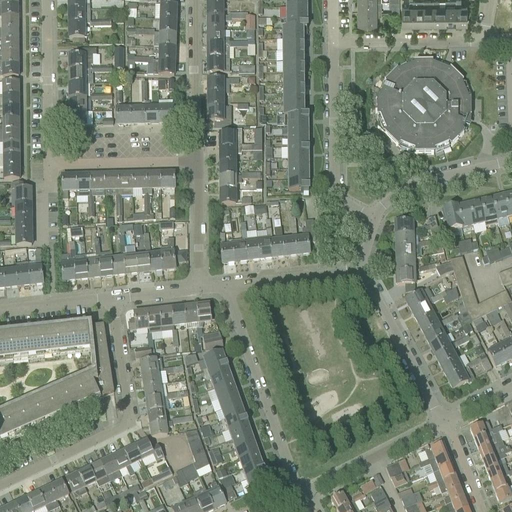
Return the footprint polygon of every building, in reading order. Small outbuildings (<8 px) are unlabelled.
[(68,0),(68,3),(69,3),(69,12),(90,12),(90,7),(89,7),(89,0),(68,0)] [(306,10),(306,0),(286,0),(286,10),(306,10)] [(460,8),(460,0),(455,0),(455,1),(456,24),(467,24),(467,8),(460,8)] [(445,2),(445,8),(445,24),(456,24),(455,1),(445,2)] [(401,25),(412,24),(412,2),(408,2),(408,8),(401,8),(401,25)] [(417,2),(412,2),(412,24),(423,24),(423,8),(417,8),(417,2)] [(434,2),(431,2),(423,2),(423,8),(423,24),(434,24),(434,2)] [(437,2),(434,2),(434,24),(445,24),(445,8),(439,8),(439,2),(437,2)] [(375,3),(358,3),(358,14),(381,14),(381,11),(375,9),(375,3)] [(208,19),(222,19),(222,4),(207,5),(207,10),(208,10),(208,19)] [(17,6),(2,7),(2,19),(17,18),(17,6)] [(161,7),(160,21),(175,21),(176,7),(161,7)] [(306,10),(286,10),(286,21),(307,20),(306,20),(306,10)] [(69,12),(68,12),(69,12),(69,17),(70,25),(70,26),(84,26),(90,26),(90,23),(90,12),(69,12)] [(381,14),(358,14),(358,25),(375,25),(375,18),(381,17),(381,14)] [(17,18),(2,19),(2,31),(17,31),(17,18)] [(207,25),(206,25),(206,32),(207,32),(207,33),(222,33),(222,24),(231,24),(231,22),(228,22),(228,19),(222,19),(208,19),(207,19),(207,24),(207,25)] [(247,22),(244,22),(244,33),(254,33),(254,19),(247,19),(247,22)] [(286,21),(286,31),(306,31),(306,21),(307,21),(307,20),(286,21)] [(160,21),(160,35),(175,35),(175,21),(160,21)] [(70,25),(69,25),(69,26),(69,31),(70,31),(70,40),(72,40),(84,40),(84,26),(70,26),(70,25)] [(2,31),(0,30),(0,42),(18,43),(17,31),(2,31)] [(286,31),(282,31),(283,42),(303,42),(302,42),(302,38),(306,38),(306,31),(286,31)] [(222,33),(207,33),(207,38),(208,38),(208,47),(229,47),(229,44),(229,40),(222,40),(222,33)] [(154,35),(154,38),(154,49),(160,49),(174,49),(175,35),(160,35),(154,35)] [(126,49),(135,49),(135,43),(133,42),(133,40),(126,40),(126,49)] [(0,54),(2,55),(18,55),(18,43),(0,42),(0,54)] [(303,42),(283,42),(283,53),(303,53),(302,42),(303,42)] [(207,47),(207,52),(208,52),(208,61),(223,61),(229,61),(229,50),(229,47),(208,47),(207,47)] [(174,49),(160,49),(159,63),(174,64),(174,49)] [(96,57),(96,51),(75,51),(75,57),(69,58),(69,72),(84,72),(90,72),(90,69),(91,69),(91,67),(92,67),(92,57),(96,57)] [(303,63),(303,53),(283,53),(283,64),(303,64),(303,63)] [(2,55),(0,54),(0,66),(3,67),(18,67),(18,55),(2,55)] [(114,59),(114,71),(119,71),(123,71),(123,66),(123,59),(114,59)] [(207,66),(208,66),(208,75),(229,75),(229,61),(223,61),(208,61),(207,61),(207,66)] [(379,100),(377,100),(377,129),(397,149),(400,152),(405,156),(417,156),(418,156),(433,156),(433,154),(434,153),(448,147),(449,147),(451,148),(463,136),(462,134),(462,133),(465,126),(468,127),(469,128),(470,127),(465,126),(468,118),(470,118),(470,100),(468,100),(467,98),(462,85),(461,84),(463,82),(450,69),(449,71),(447,70),(434,65),(432,64),(432,62),(414,62),(414,65),(413,65),(399,71),(398,72),(396,70),(384,83),(385,84),(385,86),(379,99),(379,100)] [(174,78),(174,64),(159,63),(153,63),(153,66),(152,77),(174,78)] [(303,64),(283,64),(283,75),(303,74),(303,64)] [(0,66),(0,79),(3,79),(18,79),(18,67),(3,67),(0,66)] [(85,86),(84,72),(69,72),(69,86),(85,86)] [(303,85),(303,74),(283,75),(283,85),(303,85)] [(207,95),(223,95),(223,81),(207,81),(207,95)] [(18,85),(3,85),(3,97),(18,97),(18,85)] [(303,85),(283,85),(283,96),(303,96),(303,86),(303,85)] [(85,86),(69,86),(69,92),(68,93),(68,98),(70,99),(70,100),(85,100),(85,86)] [(223,95),(207,95),(207,110),(223,109),(223,95)] [(303,107),(303,96),(283,96),(283,107),(303,107)] [(18,97),(3,97),(3,109),(18,109),(18,97)] [(85,100),(70,100),(70,106),(68,107),(68,112),(70,113),(70,114),(85,114),(85,100)] [(172,102),(158,103),(158,110),(159,125),(158,125),(158,126),(159,126),(164,126),(164,125),(172,125),(173,125),(172,110),(172,104),(172,102)] [(147,104),(144,104),(144,110),(145,125),(144,125),(144,126),(145,126),(150,126),(150,125),(158,125),(159,125),(158,110),(149,110),(149,104),(147,104)] [(303,107),(283,107),(283,118),(307,117),(307,111),(303,111),(303,107)] [(18,109),(3,109),(3,121),(18,121),(18,109)] [(231,109),(223,109),(207,110),(208,124),(214,124),(214,129),(231,129),(231,109)] [(144,110),(130,111),(130,126),(130,127),(131,127),(136,127),(136,126),(144,125),(145,125),(144,110)] [(121,111),(116,111),(116,127),(118,127),(122,127),(122,126),(130,126),(130,111),(121,111)] [(85,128),(85,114),(70,114),(70,128),(85,128)] [(307,117),(283,118),(283,129),(287,129),(308,128),(307,128),(307,117)] [(3,127),(0,127),(0,133),(19,133),(18,121),(3,121),(3,127)] [(308,129),(308,128),(287,129),(288,139),(308,139),(307,129),(308,129)] [(251,150),(249,150),(249,153),(253,153),(261,153),(261,132),(254,132),(254,147),(251,147),(251,150)] [(0,145),(3,145),(19,145),(19,133),(0,133),(0,145)] [(219,141),(219,150),(220,150),(235,150),(235,145),(235,136),(219,136),(219,141)] [(308,150),(308,139),(288,139),(288,150),(308,150)] [(19,145),(3,145),(3,157),(19,157),(19,145)] [(220,150),(220,155),(220,156),(221,164),(235,164),(235,156),(241,156),(241,153),(241,150),(235,150),(220,150)] [(308,150),(288,150),(288,161),(308,161),(308,150)] [(3,157),(0,157),(0,169),(4,169),(19,169),(19,157),(3,157)] [(308,161),(288,161),(288,172),(308,172),(308,161)] [(220,169),(220,170),(221,170),(221,178),(235,178),(235,164),(221,164),(220,164),(220,169)] [(19,169),(4,169),(4,181),(19,181),(19,169)] [(308,172),(288,172),(288,183),(308,182),(308,172)] [(160,177),(160,191),(174,190),(174,175),(169,176),(168,176),(160,177)] [(132,177),(132,191),(132,198),(132,200),(142,200),(142,197),(144,197),(146,197),(146,177),(146,176),(141,176),(140,176),(140,177),(132,177)] [(146,177),(146,197),(149,197),(152,197),(152,191),(160,191),(160,177),(160,176),(155,176),(154,176),(154,177),(146,177)] [(90,178),(90,193),(104,192),(104,178),(104,177),(99,177),(98,177),(98,178),(90,178)] [(104,178),(104,192),(118,192),(118,178),(118,177),(113,177),(112,177),(112,178),(104,178)] [(118,178),(118,192),(118,198),(121,198),(121,199),(132,198),(132,191),(132,177),(127,177),(126,177),(126,178),(118,178)] [(62,179),(61,179),(62,202),(68,202),(68,193),(76,193),(76,179),(76,178),(71,178),(70,178),(70,179),(62,179)] [(76,179),(76,193),(76,199),(90,198),(90,193),(90,178),(85,178),(84,178),(84,179),(76,179)] [(220,178),(220,183),(220,184),(221,184),(221,192),(235,192),(235,185),(241,185),(241,181),(241,178),(235,178),(221,178),(220,178)] [(308,182),(288,183),(288,194),(308,194),(308,183),(308,182)] [(30,191),(25,191),(25,185),(12,185),(12,192),(15,192),(16,210),(22,209),(22,205),(31,205),(30,191)] [(220,192),(220,197),(220,198),(221,198),(221,206),(221,207),(235,207),(235,206),(235,201),(235,192),(221,192),(220,192)] [(511,218),(511,196),(502,198),(507,220),(511,218)] [(502,198),(491,201),(496,222),(507,220),(502,198)] [(496,226),(496,222),(491,201),(479,204),(484,225),(485,229),(496,226)] [(479,204),(467,207),(472,228),(484,225),(479,204)] [(22,209),(16,210),(16,219),(31,219),(31,205),(22,205),(22,209)] [(472,228),(467,207),(455,210),(461,231),(472,228)] [(254,217),(253,208),(244,209),(245,218),(254,217)] [(265,208),(253,209),(254,217),(266,215),(265,208)] [(462,237),(461,231),(455,210),(443,213),(446,221),(443,222),(446,234),(450,233),(451,239),(462,237)] [(434,218),(427,220),(429,227),(430,232),(437,230),(434,218)] [(31,219),(16,219),(16,233),(31,233),(31,219)] [(302,240),(295,241),(296,257),(297,257),(301,256),(301,257),(309,256),(308,245),(315,245),(315,241),(312,222),(306,223),(304,223),(305,231),(301,231),(302,240)] [(395,237),(412,236),(412,223),(395,224),(395,237)] [(173,232),(173,225),(157,225),(158,233),(173,232)] [(141,227),(132,228),(133,233),(133,239),(142,238),(141,227)] [(275,243),(270,244),(272,259),(276,259),(276,260),(284,259),(284,258),(282,242),(281,230),(274,230),(275,243)] [(70,240),(83,239),(82,231),(70,232),(70,240)] [(31,247),(31,233),(16,233),(16,248),(31,247)] [(412,236),(395,237),(396,249),(412,249),(412,248),(412,236)] [(267,238),(257,240),(259,261),(264,260),(264,261),(272,260),(272,259),(270,244),(269,239),(267,239),(267,238)] [(246,242),(244,242),(247,262),(251,262),(251,263),(252,263),(259,262),(260,262),(259,261),(257,240),(256,240),(246,241),(246,242)] [(167,249),(160,250),(160,256),(162,273),(167,272),(175,271),(174,265),(186,264),(186,254),(185,254),(173,255),(173,241),(167,241),(166,241),(167,249)] [(242,241),(232,243),(232,248),(234,264),(239,263),(239,264),(247,263),(247,262),(244,242),(242,242),(242,241)] [(282,242),(284,258),(289,257),(289,258),(296,258),(297,258),(297,257),(296,257),(295,241),(282,242)] [(225,249),(220,249),(221,265),(222,265),(226,264),(226,265),(227,265),(234,265),(235,265),(234,264),(232,248),(232,243),(232,242),(226,243),(227,248),(225,249)] [(418,247),(412,248),(412,249),(396,249),(396,262),(413,261),(419,260),(419,249),(418,247)] [(35,261),(35,270),(28,271),(30,288),(43,286),(41,269),(41,261),(40,251),(35,251),(35,261)] [(100,258),(98,258),(98,263),(100,279),(105,278),(105,279),(113,278),(113,277),(112,277),(111,262),(110,262),(110,255),(100,257),(100,258)] [(125,256),(123,257),(123,260),(125,276),(129,275),(130,276),(137,275),(136,259),(135,255),(125,256)] [(160,256),(148,257),(150,273),(154,273),(154,274),(155,274),(162,273),(160,256)] [(148,257),(136,259),(137,275),(138,275),(142,275),(143,275),(143,277),(149,276),(149,274),(150,274),(150,273),(148,257)] [(75,260),(73,261),(73,266),(75,281),(80,281),(80,282),(88,281),(88,280),(86,264),(85,258),(75,259),(75,260)] [(451,269),(463,265),(461,259),(449,262),(450,265),(451,269)] [(61,267),(62,283),(63,283),(67,282),(67,283),(68,283),(75,282),(76,282),(75,281),(73,266),(73,261),(71,261),(71,260),(61,262),(61,267)] [(123,260),(111,262),(112,277),(113,277),(117,277),(117,278),(125,277),(125,276),(123,260)] [(413,274),(413,261),(396,262),(397,274),(413,274)] [(98,263),(86,264),(88,280),(92,280),(92,281),(100,280),(100,279),(98,263)] [(450,265),(441,268),(435,270),(435,271),(439,279),(444,276),(453,273),(451,269),(450,265)] [(451,269),(453,273),(453,275),(465,271),(463,265),(451,269)] [(30,288),(28,271),(27,266),(15,267),(16,272),(17,289),(30,288)] [(467,277),(465,271),(453,275),(455,281),(467,277)] [(17,289),(16,272),(3,274),(5,290),(17,289)] [(413,274),(397,274),(397,280),(395,280),(395,286),(397,286),(397,287),(414,286),(413,274)] [(508,285),(504,274),(498,276),(502,287),(508,285)] [(469,283),(467,277),(455,281),(457,287),(469,283)] [(471,289),(469,283),(457,287),(459,293),(471,289)] [(471,289),(459,293),(461,299),(473,295),(471,289)] [(455,291),(450,293),(445,296),(446,298),(448,297),(451,303),(458,300),(455,291)] [(505,293),(500,296),(505,307),(511,304),(505,293)] [(420,294),(405,302),(411,314),(426,306),(420,294)] [(437,300),(438,302),(446,298),(445,296),(444,294),(438,297),(439,299),(437,300)] [(475,301),(473,295),(461,299),(462,301),(463,305),(475,301)] [(505,307),(500,296),(494,298),(500,310),(505,307)] [(439,299),(438,297),(430,301),(432,305),(438,302),(437,300),(439,299)] [(494,298),(488,301),(494,313),(495,312),(500,310),(494,298)] [(475,301),(463,305),(466,313),(477,307),(475,301)] [(494,313),(488,301),(483,304),(489,315),(494,313)] [(483,304),(477,307),(466,313),(466,314),(472,324),(474,323),(480,320),(485,317),(489,315),(483,304)] [(196,306),(196,308),(198,325),(198,330),(201,329),(201,330),(202,330),(203,324),(211,324),(209,307),(202,307),(202,305),(196,306)] [(511,307),(511,305),(503,309),(511,325),(511,324),(511,307)] [(426,306),(411,314),(417,325),(432,317),(426,306)] [(196,308),(184,310),(185,326),(198,325),(196,308)] [(184,310),(171,311),(173,328),(185,326),(184,310)] [(174,332),(173,328),(171,311),(159,312),(161,329),(161,334),(171,333),(174,332)] [(159,312),(146,314),(148,331),(149,335),(151,335),(161,334),(161,329),(159,312)] [(489,315),(485,317),(491,328),(498,325),(501,331),(504,330),(504,331),(507,330),(503,322),(501,323),(495,312),(494,313),(489,315)] [(146,314),(134,315),(134,322),(128,323),(130,333),(148,331),(146,314)] [(432,317),(417,325),(423,336),(438,328),(432,317)] [(450,321),(449,319),(441,323),(443,327),(450,324),(449,322),(450,321)] [(462,329),(468,326),(465,320),(459,323),(462,329)] [(472,324),(475,329),(483,325),(480,320),(474,323),(472,324)] [(485,324),(475,329),(478,335),(487,330),(485,324)] [(0,335),(0,446),(99,403),(98,402),(114,395),(103,327),(91,329),(91,325),(0,335)] [(472,333),(469,327),(462,330),(465,336),(472,333)] [(438,328),(423,336),(429,347),(444,339),(438,328)] [(510,337),(507,330),(504,331),(504,330),(501,331),(505,339),(510,337)] [(474,337),(468,340),(469,342),(473,348),(479,345),(474,337)] [(467,338),(460,342),(462,344),(460,344),(461,346),(468,343),(469,342),(468,340),(467,338)] [(450,350),(444,339),(429,347),(434,358),(450,350)] [(203,344),(205,353),(223,349),(221,340),(203,344)] [(511,346),(510,343),(499,349),(507,364),(511,361),(511,346)] [(507,364),(499,349),(488,354),(495,369),(507,364)] [(455,361),(450,350),(434,358),(440,369),(455,361)] [(148,352),(148,351),(134,353),(135,361),(151,359),(150,352),(148,352)] [(225,365),(224,361),(228,360),(225,354),(203,362),(206,372),(225,365)] [(197,364),(195,357),(187,358),(186,359),(185,360),(185,361),(185,362),(186,368),(197,364)] [(486,359),(480,362),(481,364),(483,367),(486,373),(491,370),(486,359)] [(160,361),(155,362),(140,364),(142,377),(157,375),(157,374),(162,374),(161,371),(162,371),(160,361)] [(455,361),(440,369),(446,380),(461,372),(455,361)] [(461,372),(446,380),(452,391),(467,384),(468,386),(475,382),(468,370),(474,368),(472,364),(464,368),(465,370),(461,372)] [(206,372),(203,373),(206,383),(229,375),(225,365),(206,372)] [(157,375),(142,377),(144,390),(159,387),(157,375)] [(206,384),(203,385),(206,393),(213,391),(214,392),(232,386),(230,380),(229,376),(229,375),(206,383),(206,384)] [(232,386),(214,392),(217,402),(236,395),(232,386)] [(161,400),(159,387),(144,390),(146,402),(161,400)] [(236,395),(217,402),(221,412),(240,406),(236,396),(236,395)] [(163,412),(161,400),(146,402),(148,415),(163,412)] [(243,415),(240,406),(221,412),(224,422),(243,416),(243,415)] [(163,412),(148,415),(149,427),(165,425),(163,412)] [(224,422),(220,423),(224,434),(228,433),(228,432),(247,426),(243,416),(224,422)] [(171,424),(169,424),(165,425),(149,427),(151,440),(167,438),(166,430),(172,429),(172,427),(171,424)] [(481,426),(469,431),(473,442),(486,437),(491,435),(490,432),(487,424),(481,426)] [(250,436),(247,426),(228,432),(228,433),(231,442),(250,436)] [(203,441),(207,440),(209,439),(208,435),(206,435),(204,430),(200,431),(203,441)] [(491,435),(486,437),(473,442),(478,453),(502,443),(498,435),(497,435),(492,437),(491,435)] [(254,445),(250,436),(231,442),(235,452),(254,446),(254,445)] [(200,442),(198,437),(186,441),(188,446),(200,442)] [(202,448),(200,442),(188,446),(190,452),(202,448)] [(136,448),(135,448),(141,462),(153,457),(156,463),(163,459),(158,449),(151,452),(146,443),(141,445),(140,443),(135,446),(136,448)] [(505,452),(502,443),(478,453),(482,463),(500,456),(500,458),(501,459),(502,458),(506,457),(504,452),(505,452)] [(254,446),(235,452),(239,462),(257,456),(254,446)] [(434,462),(446,457),(442,446),(430,451),(424,454),(428,462),(429,465),(434,462)] [(135,448),(123,454),(130,468),(137,464),(140,471),(145,469),(141,462),(135,448)] [(202,448),(190,452),(193,458),(204,454),(202,448)] [(130,468),(123,454),(112,459),(118,473),(125,470),(129,479),(134,477),(130,468)] [(193,458),(195,465),(193,467),(196,473),(208,468),(206,461),(204,454),(193,458)] [(257,456),(239,462),(242,472),(261,466),(261,465),(257,456)] [(500,456),(482,463),(486,474),(498,469),(496,464),(504,461),(502,458),(501,459),(500,458),(500,456)] [(434,462),(429,465),(430,467),(433,475),(438,473),(451,468),(446,457),(434,462)] [(112,459),(100,465),(107,479),(118,473),(112,459)] [(398,464),(385,470),(389,480),(390,480),(402,475),(398,464)] [(107,479),(100,465),(89,470),(96,484),(107,479)] [(261,466),(242,472),(246,483),(265,476),(261,466)] [(438,473),(433,475),(436,484),(437,486),(443,484),(442,483),(455,479),(451,468),(438,473)] [(498,469),(486,474),(490,485),(502,480),(498,469)] [(89,470),(77,476),(84,490),(96,484),(89,470)] [(160,477),(151,481),(152,483),(151,484),(152,486),(153,486),(172,477),(168,470),(159,475),(160,477)] [(177,479),(172,481),(175,487),(177,486),(179,491),(188,487),(181,472),(175,475),(177,479)] [(402,475),(390,480),(394,490),(407,485),(402,475)] [(84,490),(77,476),(66,481),(75,501),(86,495),(84,490)] [(266,480),(265,476),(246,483),(249,493),(272,485),(270,478),(266,480)] [(377,488),(379,488),(383,486),(378,476),(373,479),(377,488)] [(443,484),(437,486),(438,488),(441,496),(447,494),(459,490),(455,479),(442,483),(443,484)] [(227,480),(219,484),(223,491),(230,488),(227,480)] [(502,480),(490,485),(494,495),(507,490),(502,480)] [(152,483),(151,481),(141,486),(143,491),(153,486),(152,486),(151,484),(152,483)] [(175,487),(172,481),(165,485),(167,491),(173,488),(176,495),(178,494),(178,496),(180,495),(179,491),(177,486),(175,487)] [(61,484),(50,489),(56,503),(68,498),(61,484)] [(365,496),(375,491),(371,484),(361,489),(365,496)] [(213,493),(206,496),(213,511),(225,507),(215,485),(210,487),(213,493)] [(137,488),(128,492),(129,494),(128,495),(129,497),(139,493),(137,488)] [(50,489),(38,495),(45,509),(56,503),(50,489)] [(447,494),(449,500),(443,502),(444,505),(445,505),(446,507),(463,500),(459,490),(447,494)] [(511,501),(507,490),(494,495),(499,506),(511,501)] [(374,504),(385,498),(381,491),(370,497),(374,504)] [(410,491),(397,496),(400,501),(412,496),(410,491)] [(120,501),(129,497),(128,495),(129,494),(128,492),(118,497),(120,501)] [(108,493),(102,496),(105,502),(111,499),(108,493)] [(140,503),(143,502),(148,500),(145,494),(137,497),(140,503)] [(38,511),(45,509),(38,495),(27,500),(32,511),(38,511)] [(206,496),(195,502),(199,511),(213,511),(206,496)] [(335,511),(336,511),(347,506),(342,496),(330,502),(335,511)] [(412,496),(400,501),(404,511),(416,506),(414,500),(413,498),(412,496)] [(114,498),(105,503),(106,505),(105,506),(106,508),(107,508),(117,503),(114,498)] [(385,498),(374,504),(372,506),(375,511),(382,511),(390,508),(385,498)] [(32,511),(27,500),(15,506),(18,511),(32,511)] [(463,500),(446,507),(447,510),(446,510),(447,511),(464,511),(467,511),(463,500)] [(199,511),(195,502),(184,507),(186,511),(199,511)] [(106,505),(105,503),(95,507),(97,511),(107,508),(106,508),(105,506),(106,505)] [(353,503),(347,506),(336,511),(357,511),(354,505),(353,503)]
